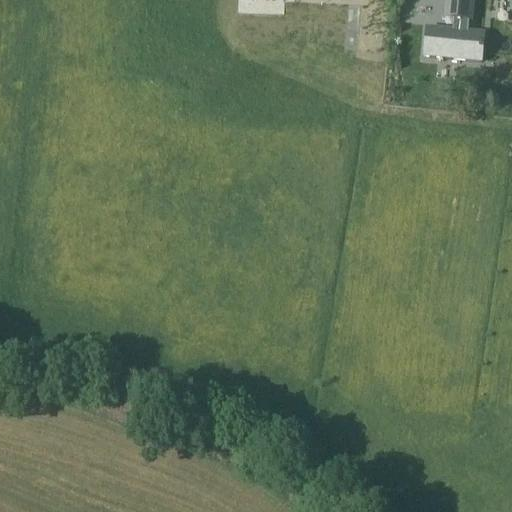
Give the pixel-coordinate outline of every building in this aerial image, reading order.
[(372,96),(379,14),(216,0),(196,0),(196,10),(209,11),(206,50),(194,49),(193,62),(196,63),(194,81),(372,96)] [(472,0),(448,0),(447,15),(455,16),(454,21),(468,22),(470,23),(472,0)] [(148,10),(129,11),(129,33),(148,32),(148,10)] [(454,21),(453,33),(467,34),(468,22),(454,21)] [(427,31),(423,59),(480,66),(483,38),(427,31)] [(390,74),(406,77),(409,60),(393,58),(390,74)] [(437,511),(469,511),(469,499),(437,500),(437,511)]
